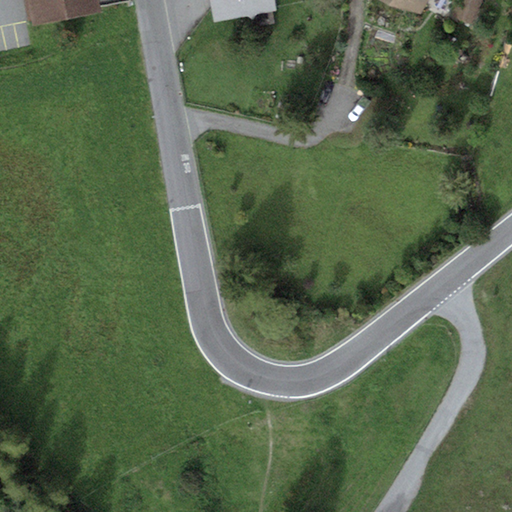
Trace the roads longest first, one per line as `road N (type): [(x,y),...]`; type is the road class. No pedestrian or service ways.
road 1 (secondary): [(444,284),(311,378),(268,377),(230,359),(204,308),(151,0)]
road 2 (unclassified): [(393,511),(444,438),(475,348),(444,284)]
